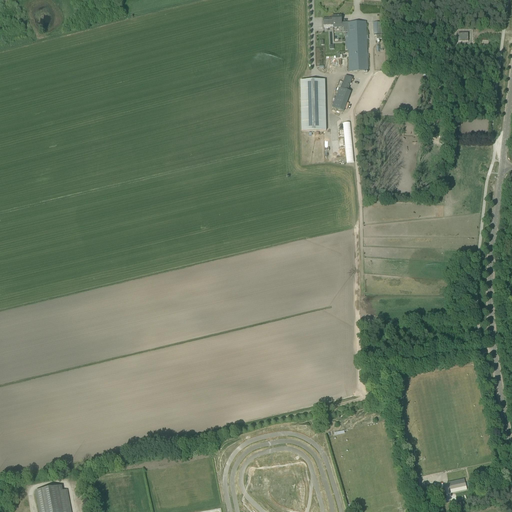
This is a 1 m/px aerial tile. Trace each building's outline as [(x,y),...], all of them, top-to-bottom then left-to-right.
[(327,19),(323,19),(323,28),(343,27),(343,31),(347,31),(347,23),(341,23),(341,21),(341,16),(332,17),(332,18),(327,19)] [(347,23),(347,31),(349,72),(368,71),(365,22),(347,23)] [(458,34),(458,42),(468,42),(468,34),(458,34)] [(345,58),(324,58),(324,69),(346,69),(345,58)] [(348,91),(352,78),(345,76),(341,89),(339,88),(332,108),(344,112),(351,92),(348,91)] [(326,131),(324,81),(300,81),(301,132),(326,131)] [(353,163),(351,123),(343,123),(345,163),(353,163)] [(449,488),(451,494),(466,490),(465,484),(449,488)] [(70,511),(67,490),(62,491),(61,486),(35,491),(39,511),(70,511)]
